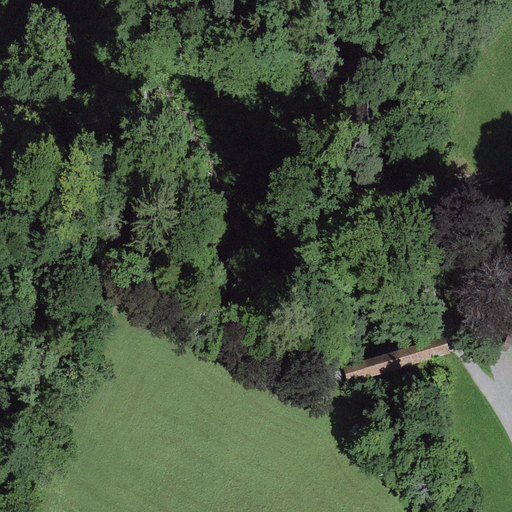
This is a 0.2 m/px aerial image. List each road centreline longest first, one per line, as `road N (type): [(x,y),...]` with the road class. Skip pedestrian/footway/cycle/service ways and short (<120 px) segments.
road 1 (track): [(461,280),(404,143),(364,0)]
road 2 (track): [(507,409),(457,345),(370,202)]
road 3 (residential): [(511,421),(461,280)]
